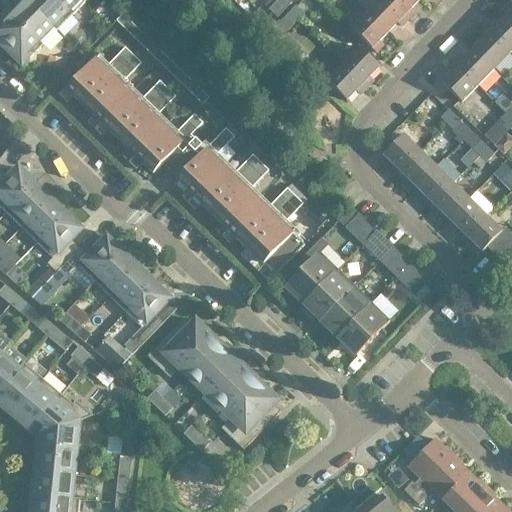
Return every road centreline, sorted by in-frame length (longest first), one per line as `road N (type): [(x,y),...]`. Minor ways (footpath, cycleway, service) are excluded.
road 1 (residential): [(357,433),(149,225),(116,209),(0,93)]
road 2 (residential): [(489,300),(363,177),(356,152),(365,120),(473,0)]
road 3 (residential): [(511,486),(413,390)]
road 4 (residential): [(262,511),(357,433)]
